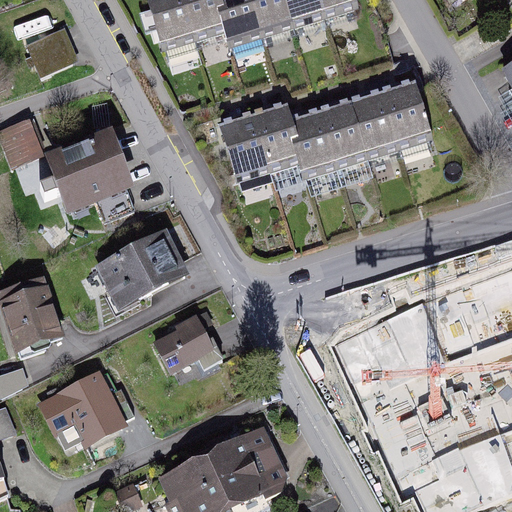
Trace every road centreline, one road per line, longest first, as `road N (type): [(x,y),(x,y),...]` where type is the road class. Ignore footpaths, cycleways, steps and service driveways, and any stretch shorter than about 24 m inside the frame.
road 1 (residential): [(249,298),(84,0)]
road 2 (residential): [(511,221),(249,298)]
road 3 (residential): [(367,511),(249,298)]
road 4 (residential): [(417,0),(511,186)]
